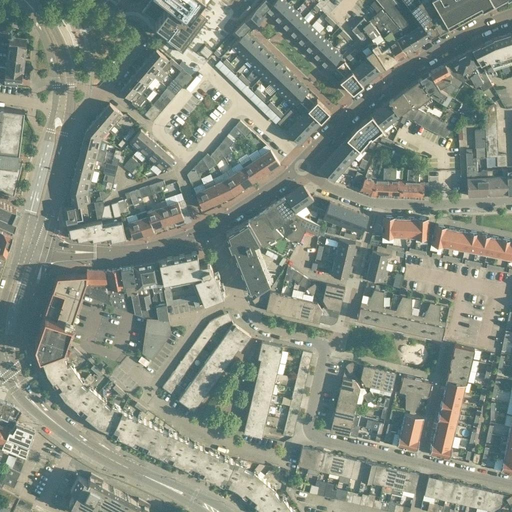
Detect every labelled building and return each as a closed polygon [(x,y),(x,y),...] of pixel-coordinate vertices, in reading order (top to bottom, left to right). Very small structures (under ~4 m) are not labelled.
[(150,0),(142,11),(171,33),(166,40),(182,52),(208,18),(200,12),(205,7),(198,2),(199,0),(150,0)] [(258,21),(266,13),(264,12),(267,9),(272,4),(271,4),(267,0),(263,0),(250,14),(258,21)] [(288,2),(285,0),(274,0),(271,4),(272,4),(267,9),(274,17),(288,2)] [(376,0),(375,0),(370,4),(377,12),(380,9),(383,7),(376,0)] [(405,33),(414,47),(422,42),(431,37),(422,23),(417,17),(404,0),(376,0),(383,7),(405,33)] [(426,11),(416,0),(404,0),(417,17),(422,23),(431,37),(439,31),(426,11)] [(416,0),(426,11),(439,31),(447,27),(440,12),(429,0),(416,0)] [(433,0),(448,27),(493,2),(494,4),(500,0),(433,0)] [(296,10),(288,2),(274,17),(282,24),(296,10)] [(403,34),(384,11),(383,12),(380,9),(377,12),(376,13),(390,31),(393,34),(396,39),(406,53),(414,47),(405,33),(403,34)] [(304,17),(296,10),(282,24),(290,31),(304,17)] [(390,31),(376,13),(374,15),(373,16),(370,20),(369,19),(369,20),(375,27),(377,26),(384,36),(382,37),(388,44),(397,58),(406,53),(396,39),(393,34),(390,31)] [(250,14),(235,30),(241,35),(241,36),(246,30),(246,31),(249,28),(250,29),(258,21),(250,14)] [(311,24),(304,17),(290,31),(297,39),(311,25),(311,24)] [(363,17),(352,29),(352,30),(362,40),(369,33),(374,40),(367,44),(362,48),(361,48),(380,69),(385,66),(397,58),(388,44),(382,37),(375,27),(369,20),(367,21),(363,17)] [(319,32),(311,24),(311,25),(297,39),(305,46),(319,32)] [(2,26),(0,29),(0,43),(8,45),(25,47),(26,36),(10,34),(11,30),(2,26)] [(254,38),(246,31),(246,30),(241,36),(241,35),(232,45),(240,52),(254,38)] [(511,75),(511,31),(511,32),(493,38),(481,44),(475,47),(472,48),(480,63),(483,62),(486,60),(491,75),(497,73),(495,66),(498,65),(502,78),(511,75)] [(327,39),(319,32),(305,46),(313,54),(327,39)] [(240,52),(248,60),(261,45),(254,38),(240,52)] [(334,47),(327,39),(313,54),(321,61),(334,47)] [(0,55),(7,56),(24,58),(25,47),(8,45),(0,43),(0,55)] [(205,44),(199,51),(207,58),(213,51),(205,44)] [(248,60),(255,67),(269,53),(261,45),(248,60)] [(341,56),(342,55),(334,47),(321,61),(329,69),(333,65),(337,60),(341,56)] [(156,48),(149,57),(162,68),(165,71),(172,62),(156,48)] [(480,63),(472,48),(471,48),(462,53),(474,74),(477,72),(482,80),(483,79),(484,81),(489,79),(484,70),(480,73),(479,71),(475,65),(480,63)] [(255,67),(263,75),(277,60),(269,53),(255,67)] [(474,74),(462,53),(451,59),(446,62),(452,72),(464,81),(468,77),(470,76),(475,86),(479,84),(483,90),(492,85),(489,79),(484,81),(483,79),(482,80),(477,72),(474,74)] [(22,69),(24,58),(7,56),(0,55),(0,61),(6,63),(6,67),(22,69)] [(162,68),(149,57),(142,65),(155,77),(162,68)] [(372,77),(377,73),(379,71),(368,57),(360,63),(371,78),(372,77)] [(192,73),(199,64),(194,60),(187,69),(192,73)] [(263,75),(271,82),(285,68),(277,60),(263,75)] [(345,85),(351,91),(352,91),(353,92),(363,84),(352,70),(345,60),(340,64),(337,60),(333,65),(344,76),(340,79),(341,81),(345,85)] [(452,72),(446,62),(430,71),(441,88),(454,97),(464,82),(464,81),(452,72)] [(360,63),(352,70),(363,84),(364,83),(369,79),(371,78),(360,63)] [(155,77),(142,65),(135,73),(148,85),(155,77)] [(21,80),(22,69),(6,67),(0,66),(0,77),(5,78),(4,84),(16,86),(17,80),(21,80)] [(190,80),(193,77),(183,68),(174,79),(182,86),(185,83),(187,84),(190,80)] [(271,82),(278,89),(292,75),(285,68),(271,82)] [(441,88),(430,71),(420,77),(429,91),(431,94),(456,111),(462,102),(454,97),(441,88)] [(135,73),(127,82),(146,98),(153,89),(148,85),(135,73)] [(278,89),(286,97),(300,83),(292,75),(278,89)] [(432,99),(429,96),(431,94),(429,91),(420,77),(419,77),(409,84),(403,89),(412,102),(426,110),(428,106),(425,104),(432,99)] [(175,94),(182,86),(174,79),(167,87),(175,94)] [(146,98),(127,82),(120,90),(133,101),(131,103),(137,108),(146,98)] [(286,97),(294,105),(295,104),(299,100),(298,100),(305,93),(308,90),(300,83),(286,97)] [(453,128),(455,127),(436,117),(437,116),(430,113),(426,110),(412,102),(403,89),(402,90),(388,101),(389,101),(398,113),(406,117),(417,123),(444,137),(453,128)] [(330,111),(317,99),(314,102),(305,93),(298,100),(299,100),(302,103),(307,108),(308,108),(321,121),(330,111)] [(160,95),(158,98),(161,101),(166,105),(168,103),(163,98),(160,95)] [(388,101),(379,108),(390,122),(399,115),(388,101)] [(110,102),(103,110),(116,122),(123,114),(110,102)] [(498,154),(496,104),(494,102),(486,107),(484,108),(487,166),(507,165),(506,154),(498,154)] [(455,127),(461,116),(445,107),(443,110),(434,105),(433,108),(428,106),(426,110),(430,113),(437,116),(436,117),(455,127)] [(17,165),(23,115),(24,110),(0,107),(0,185),(14,192),(21,165),(17,165)] [(157,116),(149,108),(144,114),(152,121),(157,116)] [(321,121),(308,108),(307,108),(301,115),(314,128),(321,121)] [(383,128),(390,122),(379,108),(371,114),(382,128),(383,128)] [(116,122),(103,110),(96,119),(109,130),(116,122)] [(356,126),(347,137),(360,149),(361,151),(362,150),(360,148),(369,137),(370,136),(371,137),(382,129),(384,131),(385,130),(383,128),(382,128),(371,114),(360,123),(360,122),(356,126)] [(306,135),(314,128),(301,115),(294,123),(306,135)] [(109,130),(96,119),(86,130),(102,138),(109,130)] [(240,119),(235,125),(239,128),(240,129),(244,134),(247,136),(252,130),(240,119)] [(306,135),(294,123),(286,130),(299,143),(306,135)] [(138,149),(149,136),(141,128),(129,142),(138,149)] [(475,147),(476,147),(485,147),(484,129),(474,129),(475,147)] [(101,141),(102,138),(86,130),(82,144),(99,149),(99,148),(103,149),(105,143),(101,141)] [(227,135),(224,138),(227,142),(230,145),(232,148),(238,141),(233,135),(230,132),(227,135)] [(146,156),(157,143),(149,136),(138,149),(146,156)] [(354,157),(360,149),(347,137),(340,145),(354,157)] [(232,150),(229,146),(230,145),(227,142),(224,138),(217,146),(220,149),(224,155),(232,150)] [(154,163),(165,150),(157,143),(146,156),(154,163)] [(82,144),(79,155),(96,159),(104,161),(106,151),(99,149),(82,144)] [(340,145),(333,152),(347,164),(354,157),(340,145)] [(220,149),(217,146),(210,155),(214,158),(217,163),(224,156),(224,155),(220,149)] [(476,147),(476,158),(486,157),(485,147),(476,147)] [(270,149),(261,154),(271,169),(280,163),(270,149)] [(174,157),(165,150),(154,163),(162,170),(174,157)] [(333,152),(327,160),(340,172),(347,164),(333,152)] [(473,152),(466,152),(468,195),(478,195),(477,171),(477,163),(476,158),(473,158),(473,152)] [(214,158),(210,155),(207,153),(202,158),(207,164),(208,168),(216,163),(217,163),(214,158)] [(261,154),(261,155),(252,160),(262,175),(271,169),(261,154)] [(93,170),(96,159),(79,155),(77,165),(93,170)] [(131,156),(124,165),(132,172),(135,168),(140,163),(131,156)] [(207,164),(202,158),(197,163),(202,167),(203,170),(208,168),(207,164)] [(262,175),(252,160),(251,158),(242,164),(244,166),(253,181),(262,175)] [(340,172),(327,160),(320,168),(333,180),(340,172)] [(103,172),(115,176),(118,165),(106,162),(103,172)] [(197,163),(194,166),(197,170),(198,172),(203,170),(202,167),(197,163)] [(90,180),(93,170),(77,165),(74,176),(90,180)] [(197,170),(194,166),(188,174),(192,184),(201,179),(198,172),(197,170)] [(253,181),(244,166),(235,172),(244,187),(253,181)] [(388,195),(390,167),(384,167),(383,179),(376,178),(374,178),(371,176),(372,173),(367,171),(359,190),(360,190),(363,191),(366,193),(368,193),(371,194),(375,195),(388,195)] [(406,180),(403,180),(395,179),(396,168),(390,167),(388,195),(402,196),(407,196),(412,197),(414,168),(407,167),(406,180)] [(429,195),(428,182),(424,182),(424,181),(419,180),(420,168),(414,168),(412,197),(423,197),(423,195),(429,195)] [(498,194),(497,169),(492,170),(487,170),(488,194),(498,194)] [(502,169),(497,169),(497,176),(498,194),(507,193),(508,191),(507,175),(507,169),(502,169)] [(488,194),(487,170),(482,170),(482,172),(477,172),(477,171),(478,195),(488,194)] [(244,187),(235,172),(225,178),(234,193),(244,187)] [(88,190),(90,180),(74,176),(70,190),(88,190)] [(234,193),(225,178),(216,183),(223,199),(234,193)] [(223,199),(216,183),(215,183),(213,179),(203,183),(205,188),(206,187),(213,203),(223,199)] [(304,204),(313,198),(306,188),(303,183),(294,190),(304,204)] [(206,187),(205,188),(195,192),(202,208),(213,203),(206,187)] [(142,198),(139,188),(129,192),(131,197),(133,204),(143,200),(142,198)] [(89,195),(88,190),(70,190),(73,205),(80,204),(90,202),(89,200),(89,195)] [(294,190),(285,196),(286,196),(296,210),(304,204),(294,190)] [(99,191),(101,200),(103,200),(105,197),(107,196),(110,193),(104,191),(99,191)] [(178,201),(167,204),(173,220),(183,217),(182,212),(187,210),(181,192),(175,194),(178,201)] [(295,211),(284,195),(273,202),(287,224),(304,232),(306,229),(319,236),(319,235),(321,228),(321,225),(313,221),(306,218),(295,211)] [(124,199),(117,201),(118,206),(119,209),(120,212),(120,213),(128,210),(124,199)] [(340,204),(338,203),(331,201),(330,200),(323,217),(333,221),(340,204)] [(0,228),(12,234),(14,229),(18,217),(20,211),(16,209),(0,201),(0,228)] [(287,224),(273,202),(262,210),(275,232),(293,240),(299,243),(304,232),(287,224)] [(82,217),(80,204),(73,205),(64,207),(67,227),(84,223),(82,217)] [(173,220),(167,204),(157,208),(163,224),(173,220)] [(349,207),(348,207),(340,204),(333,221),(343,224),(349,207)] [(103,213),(104,209),(105,205),(95,207),(97,220),(101,219),(103,213)] [(359,211),(357,211),(349,207),(343,224),(352,228),(359,211)] [(163,224),(157,208),(156,208),(151,210),(147,211),(152,228),(153,227),(163,224)] [(275,232),(262,210),(248,219),(260,241),(263,245),(284,256),(293,240),(275,232)] [(154,231),(153,227),(152,228),(147,211),(136,215),(138,219),(138,218),(143,235),(154,231)] [(368,215),(359,211),(352,228),(362,232),(369,215),(368,215)] [(394,215),(392,215),(383,215),(382,225),(381,229),(382,229),(382,235),(394,236),(394,235),(393,235),(394,215)] [(394,235),(404,236),(405,217),(397,216),(395,216),(394,215),(393,235),(394,235)] [(416,217),(405,217),(404,236),(415,236),(416,236),(417,217),(416,217)] [(428,227),(428,217),(417,217),(416,236),(415,236),(415,237),(427,238),(428,232),(428,227)] [(127,218),(121,220),(123,226),(124,233),(131,231),(133,238),(143,235),(138,218),(138,219),(128,222),(127,218)] [(126,238),(124,233),(123,226),(121,220),(106,224),(105,219),(101,219),(97,220),(84,223),(67,227),(69,234),(69,236),(71,235),(72,235),(76,235),(76,237),(77,239),(81,238),(83,238),(84,238),(86,237),(88,237),(92,236),(93,239),(93,241),(107,238),(111,237),(111,240),(112,241),(126,238)] [(254,244),(260,241),(248,219),(226,233),(228,239),(227,239),(233,255),(235,255),(250,292),(254,290),(256,293),(270,284),(254,244)] [(442,245),(446,225),(435,223),(433,233),(432,233),(431,237),(432,237),(431,243),(442,246),(443,245),(442,245)] [(457,228),(446,226),(447,225),(446,225),(442,245),(443,245),(453,247),(457,228)] [(0,251),(6,254),(13,234),(12,234),(0,228),(0,251)] [(457,228),(453,247),(464,249),(468,230),(457,228)] [(468,230),(464,249),(475,252),(479,233),(478,232),(468,230)] [(486,254),(490,234),(480,232),(480,233),(479,233),(475,252),(486,254)] [(501,237),(498,237),(490,235),(490,234),(486,254),(497,256),(501,237)] [(354,247),(355,242),(346,239),(337,237),(336,240),(338,241),(337,247),(356,251),(356,248),(354,247)] [(501,237),(497,256),(508,258),(511,240),(511,239),(501,237)] [(355,254),(356,251),(337,247),(336,253),(333,252),(332,255),(351,259),(352,254),(355,254)] [(391,254),(382,252),(373,250),(371,255),(369,255),(368,258),(387,262),(388,256),(390,257),(391,254)] [(225,295),(217,274),(215,275),(214,271),(213,271),(210,262),(199,264),(197,254),(193,255),(193,253),(158,260),(164,287),(163,287),(165,299),(166,303),(166,305),(193,300),(195,307),(200,305),(195,294),(173,299),(171,283),(192,278),(200,298),(202,297),(204,303),(225,295)] [(350,265),(351,259),(332,255),(332,258),(334,258),(333,264),(352,269),(352,265),(350,265)] [(385,269),(387,262),(368,258),(367,261),(370,262),(368,267),(387,272),(388,269),(385,269)] [(165,299),(163,287),(164,287),(158,260),(145,262),(150,285),(151,285),(153,294),(156,294),(155,292),(159,291),(160,300),(165,299)] [(148,293),(147,286),(150,285),(145,262),(132,265),(138,295),(148,293)] [(351,272),(352,269),(333,264),(332,270),(329,270),(328,273),(347,277),(348,271),(351,272)] [(138,295),(132,265),(120,267),(123,281),(128,311),(142,316),(138,295)] [(123,281),(120,267),(107,269),(104,269),(107,283),(111,304),(128,311),(123,281)] [(386,274),(387,272),(368,267),(367,273),(365,272),(364,276),(382,280),(384,274),(386,274)] [(107,283),(104,269),(96,269),(87,269),(87,270),(87,272),(86,281),(90,281),(89,293),(89,296),(111,304),(107,283)] [(296,270),(291,277),(295,280),(300,272),(296,270)] [(64,344),(82,291),(86,279),(87,272),(85,272),(76,273),(57,274),(40,325),(37,334),(35,340),(39,353),(64,344)] [(298,282),(303,275),(300,272),(295,280),(298,282)] [(342,298),(344,289),(345,287),(326,282),(324,293),(342,298)] [(314,283),(311,285),(315,293),(319,290),(314,283)] [(315,293),(311,285),(307,288),(311,295),(315,293)] [(361,301),(358,312),(357,317),(357,319),(368,321),(368,322),(371,323),(372,321),(379,290),(374,289),(367,303),(361,301)] [(276,312),(281,293),(270,290),(265,309),(276,312)] [(379,290),(372,321),(371,323),(374,324),(375,323),(385,325),(389,308),(383,306),(384,291),(379,290)] [(151,306),(148,293),(138,295),(142,316),(147,317),(147,316),(158,317),(155,305),(154,305),(151,306)] [(287,314),(291,295),(281,293),(276,312),(287,314)] [(337,319),(341,301),(342,298),(324,293),(322,298),(327,306),(324,307),(328,313),(328,314),(329,315),(334,323),(335,322),(336,321),(336,320),(337,319)] [(259,295),(252,299),(254,303),(261,298),(259,295)] [(297,317),(302,298),(291,295),(287,314),(297,317)] [(385,325),(396,328),(396,329),(399,329),(407,297),(402,295),(395,309),(389,308),(385,325)] [(156,297),(152,298),(154,305),(155,305),(158,317),(169,318),(166,305),(166,303),(158,305),(156,297)] [(413,332),(417,314),(411,313),(412,298),(407,297),(399,329),(403,330),(403,329),(413,332)] [(308,319),(312,300),(302,298),(297,317),(308,319)] [(334,323),(329,315),(328,314),(326,314),(321,313),(322,309),(317,301),(312,300),(308,319),(319,322),(330,324),(331,324),(332,323),(334,323)] [(427,336),(435,303),(430,302),(423,316),(417,314),(413,332),(424,334),(424,335),(427,336)] [(435,303),(427,336),(431,337),(431,336),(442,339),(442,337),(443,337),(444,333),(443,332),(446,321),(439,320),(440,304),(435,303)] [(170,328),(169,318),(158,317),(147,316),(147,317),(142,351),(152,358),(171,332),(170,328)] [(209,322),(206,325),(214,331),(217,327),(209,322)] [(251,335),(233,322),(222,337),(238,348),(240,349),(251,335)] [(206,325),(204,328),(212,334),(214,331),(206,325)] [(232,357),(238,348),(222,337),(216,345),(232,357)] [(196,339),(194,343),(202,348),(204,345),(196,339)] [(279,362),(283,345),(262,340),(258,357),(260,358),(279,362)] [(194,343),(191,346),(199,352),(202,348),(194,343)] [(472,359),(474,347),(454,343),(452,351),(453,352),(453,354),(472,359)] [(223,456),(219,454),(219,453),(210,449),(208,448),(204,446),(202,445),(193,441),(193,442),(188,440),(189,439),(178,434),(168,430),(167,431),(163,429),(163,428),(137,416),(137,417),(132,415),(133,414),(112,404),(111,407),(104,402),(106,400),(89,386),(95,378),(89,373),(83,380),(70,362),(79,359),(76,351),(67,355),(64,344),(39,353),(41,358),(46,372),(48,375),(53,382),(57,380),(62,387),(59,390),(64,397),(66,400),(78,409),(81,406),(87,412),(85,415),(96,424),(99,426),(102,427),(108,430),(109,426),(118,430),(116,434),(133,442),(135,438),(148,444),(146,448),(164,456),(165,452),(174,456),(172,459),(178,462),(189,467),(191,463),(195,465),(200,468),(204,470),(203,473),(202,473),(214,478),(220,481),(221,477),(229,481),(228,485),(234,488),(237,489),(243,494),(245,491),(256,500),(254,503),(259,508),(262,510),(262,511),(293,511),(282,496),(280,497),(274,490),(275,488),(253,470),(252,471),(244,467),(245,464),(233,459),(224,455),(223,456)] [(225,365),(232,357),(216,345),(210,354),(225,365)] [(76,351),(78,351),(74,347),(65,350),(67,355),(76,351)] [(85,357),(78,351),(76,351),(79,359),(85,357)] [(219,374),(225,365),(210,354),(203,363),(219,374)] [(469,370),(472,359),(453,354),(452,354),(449,365),(450,365),(469,370)] [(141,355),(138,360),(146,365),(149,360),(141,355)] [(183,357),(181,360),(189,366),(191,363),(183,357)] [(277,373),(279,362),(260,358),(258,369),(277,373)] [(181,360),(179,363),(187,369),(189,366),(181,360)] [(370,385),(374,366),(355,362),(354,363),(353,361),(351,362),(350,362),(348,363),(353,370),(356,368),(358,371),(361,371),(360,376),(365,384),(370,385)] [(213,383),(219,374),(203,363),(197,372),(213,383)] [(466,381),(469,370),(450,365),(449,368),(448,368),(446,376),(449,377),(466,381)] [(380,388),(385,369),(374,366),(370,385),(380,388)] [(274,383),(277,373),(258,369),(256,379),(274,383)] [(391,390),(396,371),(385,369),(380,388),(391,390)] [(206,392),(213,383),(197,372),(191,381),(206,392)] [(410,410),(417,379),(418,377),(414,376),(414,377),(403,374),(403,376),(402,376),(401,380),(402,380),(399,392),(405,393),(405,408),(410,410)] [(171,375),(168,378),(176,384),(179,381),(171,375)] [(360,387),(355,380),(342,377),(342,378),(341,384),(340,387),(359,392),(360,387)] [(418,377),(417,379),(410,410),(415,411),(421,397),(428,398),(430,387),(431,387),(432,383),(431,383),(432,381),(421,378),(421,377),(418,377)] [(464,391),(466,381),(449,377),(448,379),(447,379),(445,387),(464,391)] [(168,378),(166,381),(174,387),(176,384),(168,378)] [(272,394),(274,386),(274,383),(256,379),(253,390),(272,394)] [(200,401),(206,392),(191,381),(185,389),(200,401)] [(356,402),(359,392),(340,387),(337,398),(356,402)] [(461,402),(464,391),(445,387),(443,398),(442,397),(442,398),(461,402)] [(194,409),(200,401),(185,389),(178,398),(194,409)] [(269,405),(271,396),(272,394),(253,390),(251,400),(269,405)] [(370,390),(367,392),(367,393),(371,400),(371,399),(375,397),(370,390)] [(0,398),(0,415),(7,419),(9,413),(15,416),(19,409),(13,404),(0,398)] [(354,413),(356,402),(337,398),(335,409),(354,413)] [(459,413),(461,402),(442,398),(440,407),(440,408),(440,409),(459,413)] [(267,415),(269,406),(269,405),(251,400),(248,411),(267,415)] [(359,414),(354,413),(335,409),(332,419),(357,425),(359,414)] [(456,424),(459,413),(440,409),(440,410),(439,410),(437,420),(456,424)] [(264,426),(266,416),(267,415),(248,411),(246,421),(264,426)] [(405,412),(402,423),(421,427),(424,416),(405,412)] [(12,428),(16,421),(13,420),(15,416),(9,413),(7,419),(0,415),(0,446),(2,447),(3,446),(2,446),(11,427),(12,428)] [(332,419),(330,430),(356,436),(359,425),(357,425),(332,419)] [(373,420),(371,428),(377,430),(382,431),(383,422),(373,420)] [(454,435),(456,424),(437,420),(435,431),(454,435)] [(26,456),(35,429),(16,421),(12,428),(11,427),(2,446),(3,446),(17,452),(17,453),(26,456)] [(262,436),(264,426),(246,421),(243,432),(262,436)] [(402,423),(400,434),(419,438),(418,438),(421,427),(402,423)] [(451,446),(454,435),(435,431),(432,441),(451,446)] [(402,446),(402,447),(406,448),(406,447),(416,450),(419,438),(400,434),(399,433),(396,445),(402,446)] [(452,446),(451,446),(432,441),(429,453),(439,455),(439,456),(443,457),(443,456),(449,457),(452,446)] [(308,466),(313,447),(302,445),(297,464),(308,466)] [(319,469),(323,450),(313,447),(308,466),(309,466),(307,473),(318,475),(319,469)] [(511,448),(505,447),(503,458),(511,460),(511,448)] [(329,471),(334,452),(323,450),(319,469),(329,471)] [(480,453),(474,451),(472,461),(478,462),(480,453)] [(340,474),(344,455),(334,452),(329,471),(340,474)] [(23,463),(26,456),(17,453),(15,457),(14,459),(23,463)] [(350,476),(355,457),(344,455),(340,474),(339,480),(349,483),(351,476),(350,476)] [(361,479),(365,460),(355,457),(350,476),(351,476),(361,479)] [(511,472),(511,460),(503,458),(500,470),(506,471),(506,472),(510,472),(511,472)] [(23,463),(14,459),(11,466),(21,470),(23,463)] [(371,481),(376,462),(365,460),(361,479),(371,481)] [(382,483),(386,465),(376,462),(371,481),(382,483)] [(5,464),(2,471),(6,473),(5,473),(17,478),(20,472),(21,470),(11,466),(5,464)] [(391,492),(397,467),(386,465),(382,483),(383,484),(381,490),(391,492)] [(403,488),(407,470),(397,467),(391,492),(392,492),(392,493),(401,496),(401,495),(402,495),(403,489),(403,488)] [(414,491),(418,472),(407,470),(403,488),(403,489),(414,491)] [(4,482),(14,487),(17,479),(17,478),(5,473),(1,481),(4,482)] [(149,506),(90,475),(87,480),(78,475),(70,490),(74,492),(69,502),(74,504),(76,503),(79,505),(77,509),(83,511),(86,511),(87,511),(90,511),(92,511),(93,511),(98,504),(113,511),(148,511),(146,511),(149,506)] [(435,496),(439,477),(428,475),(424,493),(435,496)] [(445,498),(450,480),(439,477),(435,496),(445,498)] [(324,495),(327,482),(316,479),(315,485),(313,493),(324,495)] [(456,501),(460,482),(450,480),(445,498),(456,501)] [(466,503),(471,484),(460,482),(456,501),(466,503)] [(477,506),(481,487),(471,484),(466,503),(477,506)] [(20,496),(8,490),(2,487),(0,490),(0,497),(6,501),(4,506),(12,511),(16,503),(17,503),(19,499),(20,496)] [(487,508),(492,489),(481,487),(477,506),(487,508)] [(345,500),(347,490),(337,488),(336,490),(334,498),(345,500)] [(500,505),(503,492),(492,489),(487,508),(492,509),(500,505)] [(355,503),(357,495),(358,492),(347,490),(345,500),(355,503)] [(376,508),(378,499),(374,499),(375,495),(369,493),(368,494),(366,505),(376,508)] [(35,511),(17,503),(16,503),(12,511),(11,511),(35,511)]
